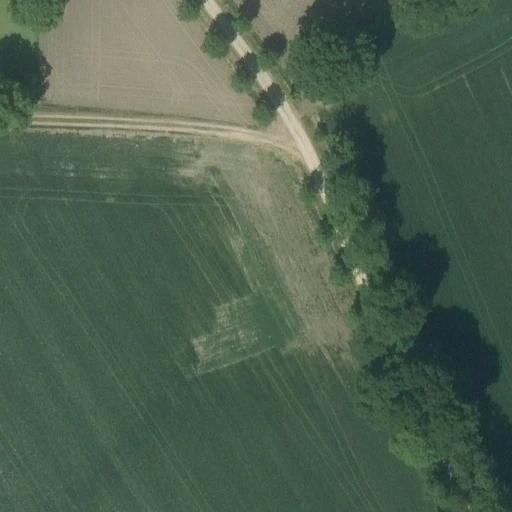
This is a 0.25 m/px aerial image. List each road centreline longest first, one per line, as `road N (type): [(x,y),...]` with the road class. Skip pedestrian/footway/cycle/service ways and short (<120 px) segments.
road 1 (track): [(481,511),(311,145),(221,127),(0,115)]
road 2 (track): [(311,145),(210,0)]
